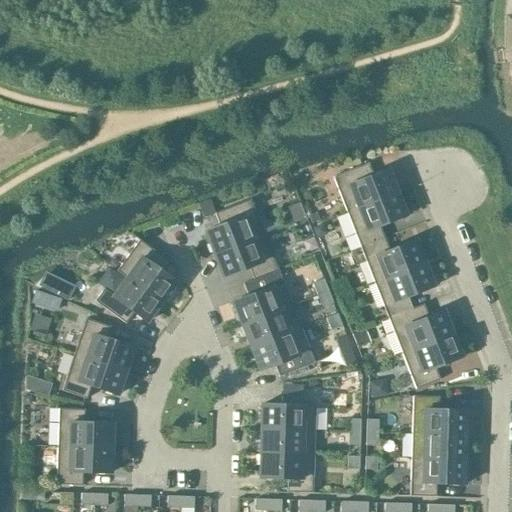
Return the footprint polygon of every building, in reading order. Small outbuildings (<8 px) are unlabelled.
[(346,212),(396,193),(387,169),(372,175),(367,163),(332,177),(346,212)] [(396,193),(346,212),(359,248),(384,238),(379,226),(405,216),(396,193)] [(204,231),(213,254),(263,235),(249,199),(214,213),(219,225),(204,231)] [(321,224),(311,228),(315,238),(322,235),(324,230),(321,224)] [(277,270),(263,235),(213,254),(222,277),(248,267),(253,279),(277,270)] [(373,283),(423,263),(414,240),(388,250),(384,238),(359,248),(373,283)] [(125,278),(160,302),(174,282),(162,273),(169,262),(138,240),(116,271),(125,278)] [(423,263),(373,283),(387,318),(423,305),(422,304),(411,308),(407,297),(432,286),(423,263)] [(232,302),(241,325),(291,305),(282,282),(277,270),(253,279),(242,284),(247,296),(232,302)] [(51,276),(44,288),(56,294),(60,287),(58,280),(51,276)] [(160,302),(125,278),(113,296),(103,289),(94,301),(125,324),(132,313),(145,322),(160,302)] [(328,291),(323,279),(311,283),(316,296),(328,291)] [(36,291),(32,301),(50,307),(53,297),(36,291)] [(332,303),(328,291),(316,296),(321,308),(332,303)] [(300,328),(291,305),(241,325),(249,347),(300,328)] [(401,354),(451,334),(442,311),(427,317),(423,305),(387,318),(401,354)] [(341,326),(336,313),(325,318),(330,330),(341,326)] [(85,319),(73,355),(124,372),(132,348),(105,339),(110,327),(85,319)] [(313,363),(309,351),(300,328),(249,347),(259,370),(273,365),(278,377),(313,363)] [(363,331),(352,335),(356,346),(367,342),(363,331)] [(451,334),(401,354),(415,389),(439,380),(434,367),(460,357),(451,334)] [(116,395),(124,372),(73,355),(61,391),(86,399),(90,386),(116,395)] [(369,383),(372,397),(386,395),(384,380),(369,383)] [(412,396),(411,434),(465,436),(465,411),(438,410),(438,397),(412,396)] [(261,404),(260,429),(314,431),(314,406),(261,404)] [(58,409),(56,447),(110,448),(111,423),(83,423),(84,409),(58,409)] [(359,432),(360,419),(348,419),(347,432),(359,432)] [(365,432),(377,433),(378,420),(366,419),(365,432)] [(313,455),(314,431),(260,429),(259,453),(313,455)] [(359,445),(359,432),(347,432),(347,445),(359,445)] [(377,446),(377,433),(365,432),(365,446),(377,446)] [(411,434),(410,458),(464,460),(465,436),(411,434)] [(110,473),(110,448),(56,447),(55,484),(81,485),(82,472),(110,473)] [(312,493),(313,455),(259,453),(258,478),(286,479),(286,492),(312,493)] [(358,469),(359,456),(347,456),(346,469),(358,469)] [(364,456),(364,470),(376,470),(376,457),(364,456)] [(410,458),(409,496),(435,497),(435,484),(463,484),(464,460),(410,458)] [(72,493),(59,493),(58,505),(71,505),(72,493)] [(93,494),(80,493),(80,505),(93,506),(93,494)] [(106,494),(93,494),(93,506),(106,506),(106,494)] [(136,495),(123,495),(123,507),(136,507),(136,495)] [(150,496),(136,495),(136,507),(149,507),(150,496)] [(180,496),(166,496),(166,508),(179,508),(180,496)] [(193,497),(180,496),(179,508),(192,509),(193,497)] [(267,499),(254,499),(254,511),(267,511),(267,499)] [(280,500),(267,499),(267,511),(280,511),(280,500)] [(310,511),(310,501),(297,500),(296,511),(310,511)] [(323,511),(324,501),(310,501),(310,511),(323,511)] [(353,511),(354,502),(340,501),(340,511),(353,511)] [(366,511),(367,502),(354,502),(353,511),(366,511)] [(396,511),(397,503),(384,503),(383,511),(396,511)] [(409,511),(410,504),(397,503),(396,511),(409,511)]
